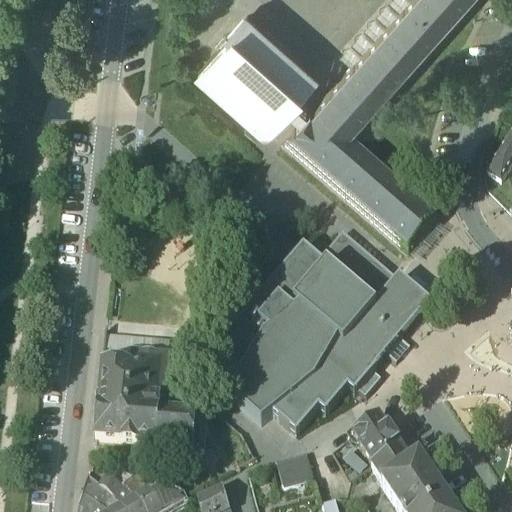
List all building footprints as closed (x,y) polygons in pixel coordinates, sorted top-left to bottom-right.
[(410,0),(309,114),(303,122),(302,122),(298,127),(281,146),(407,257),(414,250),(417,252),(422,247),(419,244),(435,225),(339,143),(466,0),(410,0)] [(315,78),(248,18),(247,18),(244,15),(228,33),(231,36),(198,73),(266,133),(287,109),(294,101),(315,78)] [(301,108),(294,101),(287,109),(295,116),(302,122),(303,122),(309,114),(301,108)] [(511,139),(487,177),(502,186),(511,170),(511,139)] [(343,238),(319,265),(304,252),(221,348),(230,356),(219,368),(238,384),(228,400),(261,428),(273,419),(296,439),(319,413),(326,419),(348,393),(355,399),(377,374),(376,373),(387,359),(396,367),(410,351),(401,343),(430,309),(423,303),(431,294),(414,279),(406,288),(399,282),(397,284),(343,238)] [(167,364),(104,358),(95,446),(123,449),(123,450),(154,453),(154,452),(192,455),(195,424),(171,422),(173,407),(163,406),(167,364)] [(401,451),(379,419),(353,440),(373,471),(401,451)] [(450,511),(419,464),(413,468),(401,451),(373,471),(372,472),(383,488),(382,489),(397,511),(450,511)] [(343,461),(361,476),(368,468),(351,452),(343,461)] [(306,459),(277,467),(284,493),(314,485),(306,459)] [(114,472),(107,468),(102,475),(108,480),(114,472)] [(130,480),(114,472),(108,480),(121,491),(125,486),(130,480)] [(108,480),(102,475),(96,482),(103,487),(108,480)] [(121,491),(108,480),(103,487),(99,491),(112,502),(121,491)] [(99,491),(89,482),(83,498),(101,511),(119,511),(123,510),(112,502),(99,491)] [(141,496),(125,486),(121,491),(136,502),(144,498),(141,496)] [(144,498),(136,502),(141,511),(168,511),(181,505),(154,492),(150,495),(144,498)] [(227,511),(222,494),(197,506),(198,511),(227,511)] [(101,511),(83,498),(79,511),(101,511)] [(141,511),(136,502),(123,510),(123,511),(141,511)]
